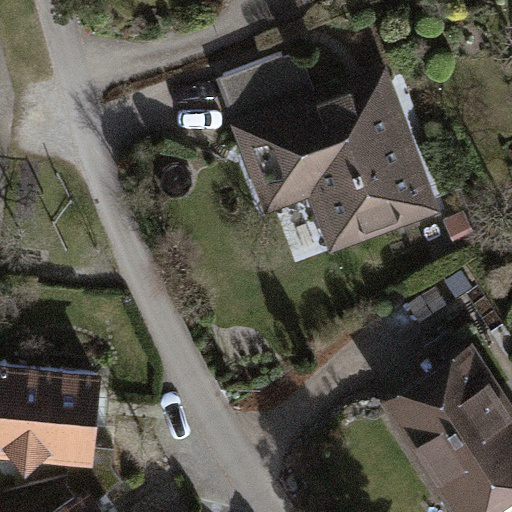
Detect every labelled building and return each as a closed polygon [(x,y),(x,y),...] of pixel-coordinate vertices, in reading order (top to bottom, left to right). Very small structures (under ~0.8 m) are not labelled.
[(283,52),(213,78),(264,220),(313,202),(331,251),(440,212),(386,65),(315,91),(302,53),(285,60),(283,52)] [(511,404),(474,344),(381,404),(449,511),(497,511),(511,503),(511,404)] [(101,358),(0,349),(0,443),(13,444),(26,454),(37,446),(69,449),(93,451),(94,438),(101,358)] [(93,451),(69,449),(67,471),(78,479),(89,472),(101,490),(123,475),(112,461),(113,441),(94,438),(93,451)] [(78,479),(29,511),(116,511),(101,490),(89,472),(78,479)]
